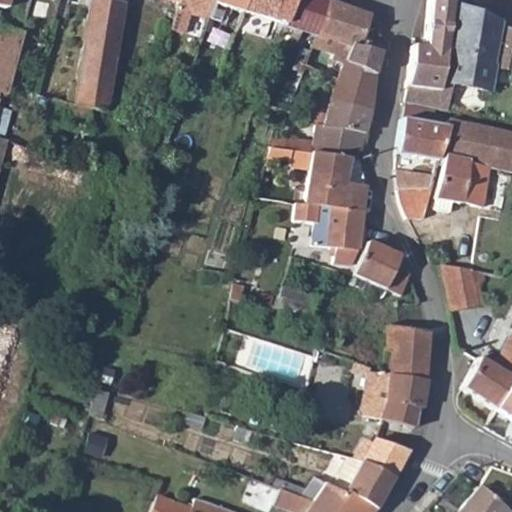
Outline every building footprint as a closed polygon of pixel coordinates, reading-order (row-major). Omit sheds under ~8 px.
[(88,0),(73,106),(90,112),(103,114),(120,0),(88,0)] [(175,6),(168,32),(183,35),(187,16),(205,21),(206,19),(211,0),(178,0),(178,1),(177,5),(175,6)] [(211,0),(206,19),(219,23),(223,8),(240,13),(243,0),(211,0)] [(243,0),(240,13),(247,15),(243,31),(264,37),(269,21),(314,37),(324,3),(314,0),(243,0)] [(430,49),(411,47),(404,89),(437,92),(437,85),(439,85),(450,7),(449,6),(449,0),(446,0),(427,0),(424,39),(431,40),(430,49)] [(324,3),(314,37),(310,48),(331,56),(330,60),(341,64),(341,66),(371,77),(377,54),(373,53),(357,48),(364,31),(368,18),(324,3)] [(511,32),(450,7),(439,85),(440,86),(440,83),(449,85),(487,92),(492,68),(511,71),(511,32)] [(0,94),(6,95),(21,34),(0,28),(0,94)] [(364,31),(357,48),(373,53),(376,41),(376,35),(364,31)] [(307,54),(299,51),(291,71),(300,74),(307,54)] [(341,66),(327,103),(367,112),(371,77),(341,66)] [(437,85),(437,92),(404,89),(403,103),(442,110),(445,111),(449,85),(440,83),(440,86),(439,85),(437,85)] [(310,126),(314,128),(362,137),(367,112),(327,103),(317,100),(310,126)] [(52,102),(48,114),(57,117),(56,122),(87,128),(90,112),(73,106),(52,102)] [(394,156),(394,165),(404,167),(405,157),(434,162),(435,157),(440,158),(446,121),(445,121),(444,128),(399,120),(394,156)] [(440,163),(432,200),(434,201),(450,203),(460,205),(460,204),(480,209),(486,168),(511,173),(511,172),(511,136),(446,121),(440,158),(435,157),(434,162),(440,163)] [(283,139),(281,151),(289,152),(343,159),(356,161),(362,137),(314,128),(311,143),(283,139)] [(132,149),(148,154),(155,136),(139,131),(132,149)] [(302,206),(360,212),(363,188),(341,185),(343,159),(289,152),(288,162),(293,169),(307,171),(302,206)] [(341,185),(363,188),(356,161),(343,159),(341,185)] [(428,190),(396,191),(399,207),(405,220),(421,220),(428,190)] [(450,203),(434,201),(432,211),(448,213),(450,203)] [(356,251),(360,212),(302,206),(292,205),(291,223),(313,225),(310,247),(332,249),(330,265),(348,267),(355,251),(356,251)] [(364,244),(350,276),(398,298),(408,276),(403,268),(397,259),(364,244)] [(482,274),(438,266),(447,313),(477,307),(472,285),(483,282),(482,274)] [(231,285),(228,300),(237,303),(240,297),(242,289),(231,285)] [(279,287),(273,309),(311,320),(317,298),(279,287)] [(390,352),(386,376),(423,382),(427,333),(386,327),(382,351),(390,352)] [(460,389),(493,411),(510,380),(511,380),(511,330),(491,368),(476,359),(460,389)] [(358,412),(362,417),(411,429),(419,410),(423,382),(386,376),(367,373),(358,412)] [(511,380),(510,380),(493,411),(511,422),(511,380)] [(106,394),(94,391),(91,403),(103,406),(106,394)] [(373,440),(360,462),(390,479),(406,452),(373,440)] [(371,511),(372,511),(390,479),(360,462),(347,458),(330,489),(321,485),(309,503),(303,511),(371,511)] [(506,511),(477,488),(457,511),(506,511)] [(303,511),(309,503),(277,491),(272,505),(289,511),(303,511)] [(225,511),(192,500),(191,506),(187,505),(185,509),(154,498),(148,511),(225,511)]
